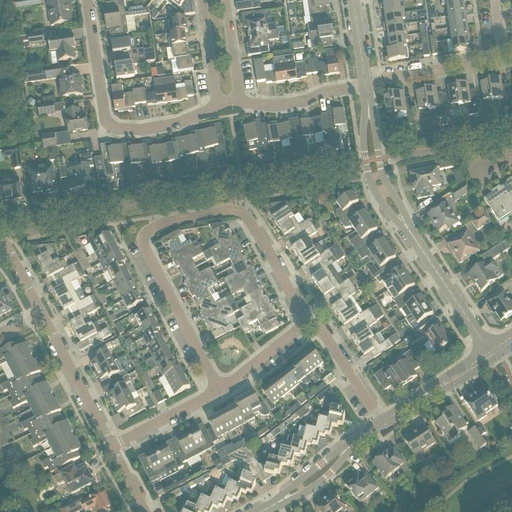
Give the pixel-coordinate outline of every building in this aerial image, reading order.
[(68,9),(70,9),(68,0),(67,0),(46,3),(50,27),(72,24),(70,13),(68,13),(68,9)] [(190,0),(169,0),(167,3),(169,2),(178,11),(178,17),(195,14),(194,7),(193,7),(193,2),(190,0)] [(326,4),(329,3),(328,0),(314,0),(307,1),(310,17),(328,14),(326,4)] [(464,2),(460,3),(459,0),(440,0),(441,6),(447,5),(448,17),(466,14),(464,2)] [(129,13),(125,14),(123,1),(106,4),(107,15),(104,15),(105,21),(134,16),(148,14),(143,7),(130,9),(129,11),(129,13)] [(259,2),(252,3),(252,2),(236,4),(237,12),(255,10),(255,9),(260,9),(259,2)] [(404,6),(401,7),(400,2),(380,5),(381,9),(384,9),(385,16),(405,13),(404,6)] [(265,20),(264,20),(263,12),(242,15),(243,26),(248,26),(249,36),(278,32),(276,24),(266,25),(265,20)] [(403,18),(406,17),(405,13),(385,16),(386,24),(383,24),(384,28),(404,25),(403,18)] [(332,25),(329,25),(328,14),(310,17),(311,24),(307,25),(309,33),(333,30),(332,25)] [(450,29),(467,26),(466,14),(448,17),(450,29)] [(128,34),(125,18),(134,16),(105,21),(106,26),(109,26),(110,37),(128,34)] [(171,35),(188,32),(186,19),(169,21),(171,35)] [(406,30),(405,30),(404,25),(384,28),(384,32),(387,31),(388,39),(408,36),(406,30)] [(452,41),(469,38),(467,26),(450,29),(452,41)] [(331,36),(334,35),(333,30),(309,33),(311,50),(332,47),(331,36)] [(185,33),(188,33),(188,32),(171,35),(172,48),(187,46),(185,33)] [(268,41),(279,40),(278,32),(249,36),(251,47),(246,47),(248,56),(269,53),(268,48),(269,47),(268,41)] [(29,47),(44,44),(43,34),(18,38),(19,49),(29,47)] [(72,45),(75,44),(74,36),(48,40),(50,54),(56,54),(57,62),(75,60),(72,45)] [(405,42),(409,42),(408,36),(388,39),(389,46),(386,47),(387,50),(406,48),(405,42)] [(454,53),(471,50),(469,38),(452,41),(454,53)] [(144,49),(131,51),(129,40),(111,42),(113,54),(120,53),(121,60),(155,55),(154,49),(144,51),(144,49)] [(432,56),(438,55),(436,40),(430,41),(432,56)] [(423,57),(429,56),(428,44),(421,45),(422,50),(423,57)] [(191,57),(188,58),(187,46),(172,48),(174,61),(191,58),(191,57)] [(404,54),(407,53),(406,48),(387,50),(388,58),(385,58),(386,63),(405,60),(404,54)] [(316,59),(310,60),(312,74),(318,73),(319,76),(328,75),(329,76),(339,74),(336,50),(325,51),(327,64),(317,66),(316,59)] [(146,62),(155,61),(155,55),(121,60),(122,67),(115,68),(117,80),(135,77),(133,65),(146,64),(146,62)] [(294,56),(283,57),(286,82),(297,80),(297,79),(307,78),(306,75),(312,74),(310,60),(304,61),(304,62),(295,64),(294,56)] [(263,60),(254,61),(257,83),(266,81),(266,84),(276,82),(276,83),(286,82),(283,57),(273,59),(274,66),(264,67),(263,60)] [(179,74),(193,72),(191,58),(174,61),(178,61),(179,74)] [(40,71),(23,73),(24,84),(41,81),(58,79),(61,99),(67,98),(82,96),(81,89),(82,89),(81,78),(73,79),(71,66),(70,66),(69,66),(64,67),(59,68),(51,69),(40,71)] [(508,85),(501,86),(500,77),(488,79),(488,81),(480,82),(483,101),(491,100),(492,101),(503,99),(504,109),(511,108),(508,85)] [(165,79),(164,79),(167,104),(178,102),(178,101),(188,100),(187,97),(194,96),(192,81),(184,83),(184,85),(176,86),(174,78),(165,79)] [(157,105),(167,104),(164,79),(154,81),(155,93),(146,95),(145,88),(139,89),(141,104),(147,103),(147,106),(157,104),(157,105)] [(475,90),(469,91),(468,82),(455,84),(456,86),(448,87),(450,105),(459,104),(459,106),(467,105),(469,116),(479,114),(475,90)] [(436,87),(434,87),(433,84),(417,87),(418,92),(416,92),(418,110),(427,109),(427,110),(436,109),(438,120),(442,119),(443,126),(448,126),(444,103),(443,93),(437,94),(436,87)] [(133,93),(123,95),(122,85),(111,87),(115,111),(118,111),(118,112),(132,112),(132,108),(135,107),(135,105),(141,104),(139,89),(133,90),(133,93)] [(406,109),(404,99),(403,92),(391,93),(392,95),(383,97),(386,114),(394,113),(394,115),(406,113),(408,125),(414,124),(412,108),(406,109)] [(52,98),(42,99),(43,107),(53,105),(52,98)] [(43,107),(38,108),(39,117),(55,115),(55,114),(54,105),(53,105),(43,107)] [(343,109),(333,111),(332,108),(326,109),(333,144),(341,143),(338,127),(346,126),(343,109)] [(334,154),(333,144),(326,109),(327,114),(321,115),(321,118),(311,120),(314,136),(322,135),(325,151),(326,150),(327,156),(334,154)] [(66,111),(65,112),(68,133),(69,133),(78,132),(87,130),(85,117),(80,117),(79,110),(69,111),(66,111)] [(311,120),(301,121),(300,119),(294,120),(300,155),(301,160),(308,159),(307,154),(308,154),(306,138),(314,136),(311,120)] [(301,160),(300,155),(294,120),(288,121),(288,124),(278,125),(281,142),(289,141),(292,156),(295,156),(295,161),(301,160)] [(254,125),(244,127),(246,143),(255,142),(257,151),(258,158),(262,157),(263,163),(267,163),(266,156),(260,121),(254,122),(254,125)] [(267,124),(261,125),(260,121),(266,156),(267,161),(267,163),(268,167),(275,165),(274,160),(276,159),(273,143),(281,142),(278,125),(268,127),(267,124)] [(230,173),(226,153),(221,124),(214,126),(215,130),(212,131),(212,130),(201,131),(204,149),(205,149),(214,147),(219,175),(230,173)] [(192,137),(182,139),(189,177),(185,156),(195,155),(198,172),(199,178),(209,176),(208,170),(205,149),(204,149),(201,131),(195,133),(195,137),(192,138),(192,137)] [(56,147),(55,141),(54,134),(41,136),(43,149),(55,147),(56,147)] [(178,179),(189,177),(182,139),(175,140),(176,144),(173,145),(173,144),(162,146),(166,163),(175,162),(178,179)] [(111,149),(108,149),(107,144),(100,146),(105,173),(97,174),(101,196),(109,195),(109,192),(119,191),(114,165),(124,163),(129,191),(121,146),(111,147),(111,149)] [(128,144),(121,146),(129,191),(139,189),(135,165),(145,163),(142,146),(131,147),(132,149),(129,149),(128,144)] [(152,149),(149,149),(148,144),(142,146),(149,185),(159,183),(156,165),(166,163),(162,146),(152,147),(152,149)] [(49,162),(57,161),(55,147),(43,149),(43,150),(47,149),(49,162)] [(22,169),(19,148),(2,150),(4,159),(12,158),(14,170),(22,169)] [(93,163),(92,163),(91,155),(79,157),(81,168),(66,171),(68,179),(69,191),(85,188),(84,180),(91,179),(89,167),(94,167),(93,163)] [(454,165),(459,161),(456,157),(451,160),(454,165)] [(59,169),(66,168),(64,158),(58,160),(59,169)] [(454,165),(451,160),(450,159),(438,161),(440,170),(456,167),(454,165)] [(57,193),(55,183),(52,165),(29,168),(32,193),(43,192),(43,195),(57,193)] [(432,187),(440,185),(437,168),(410,173),(413,190),(416,190),(418,199),(433,197),(432,187)] [(456,180),(455,181),(459,187),(466,182),(462,176),(456,180)] [(497,219),(511,210),(511,211),(511,212),(511,177),(506,182),(506,186),(502,189),(500,186),(490,192),(491,194),(484,199),(497,219)] [(0,201),(21,198),(20,188),(18,179),(0,181),(0,201)] [(455,202),(471,191),(466,182),(459,187),(449,194),(455,202)] [(355,197),(351,198),(350,191),(339,193),(335,194),(337,203),(340,209),(336,212),(335,214),(340,221),(352,214),(349,209),(358,202),(355,197)] [(288,209),(289,208),(288,202),(264,206),(268,213),(274,209),(278,215),(272,219),(278,228),(294,218),(288,209)] [(448,230),(459,222),(446,203),(428,215),(432,221),(431,222),(436,230),(437,230),(439,232),(446,227),(448,230)] [(355,232),(371,221),(365,212),(356,219),(352,214),(340,221),(344,227),(345,229),(350,228),(352,227),(355,232)] [(477,231),(492,221),(485,212),(471,221),(477,231)] [(309,220),(299,226),(294,218),(278,228),(284,237),(290,233),(294,239),(313,226),(309,220)] [(368,236),(377,230),(371,221),(355,232),(359,237),(350,242),(356,252),(371,241),(368,236)] [(219,245),(208,251),(209,251),(212,258),(239,245),(235,237),(233,238),(229,231),(227,232),(222,224),(209,226),(209,227),(210,227),(219,245)] [(308,239),(317,233),(316,231),(313,226),(294,239),(297,245),(292,248),(298,258),(314,248),(308,239)] [(183,236),(180,231),(178,232),(162,240),(165,246),(167,245),(170,251),(168,252),(173,260),(199,247),(199,246),(194,249),(192,244),(190,241),(182,245),(178,239),(183,236)] [(460,264),(480,251),(467,232),(447,245),(460,264)] [(95,235),(87,239),(90,245),(95,255),(99,252),(114,244),(112,239),(113,239),(111,233),(100,239),(98,234),(96,235),(95,235)] [(371,241),(356,252),(362,261),(367,258),(371,255),(374,260),(389,249),(389,248),(390,247),(390,245),(388,243),(386,242),(385,243),(383,240),(377,245),(374,246),(371,241)] [(496,258),(510,249),(505,241),(491,251),(496,258)] [(99,252),(95,255),(100,264),(121,253),(118,249),(117,249),(114,244),(99,252)] [(54,252),(55,251),(54,245),(30,247),(34,254),(40,251),(43,257),(37,260),(42,270),(59,261),(54,252)] [(241,254),(243,253),(239,245),(212,258),(217,266),(229,259),(233,266),(231,267),(231,268),(244,261),(241,254)] [(336,245),(323,253),(318,245),(314,248),(298,258),(304,267),(310,263),(314,269),(338,253),(341,251),(336,245)] [(202,254),(203,254),(199,247),(173,260),(177,268),(179,267),(182,274),(196,267),(192,260),(202,254)] [(80,249),(76,252),(81,262),(86,259),(80,249)] [(373,267),(368,270),(374,279),(390,269),(386,264),(389,263),(395,258),(394,256),(395,255),(395,253),(393,251),(392,249),(390,250),(389,249),(374,260),(377,265),(373,267)] [(203,254),(202,254),(206,262),(212,258),(209,251),(203,254)] [(122,258),(123,258),(121,253),(100,264),(99,264),(104,274),(107,272),(124,263),(122,258)] [(332,266),(342,259),(338,253),(314,269),(317,275),(312,278),(318,288),(338,275),(332,266)] [(86,259),(81,262),(86,271),(91,269),(86,259)] [(490,270),(496,266),(492,259),(486,263),(485,263),(467,275),(472,282),(474,281),(481,292),(489,287),(488,285),(497,280),(490,270)] [(79,263),(64,271),(59,261),(42,270),(47,280),(53,277),(56,283),(82,269),(82,270),(85,276),(86,276),(79,263)] [(250,267),(248,268),(244,261),(231,268),(235,275),(225,280),(224,278),(218,282),(220,286),(225,283),(228,288),(254,274),(250,267)] [(123,265),(125,264),(124,263),(107,272),(112,282),(129,273),(126,269),(125,269),(123,265)] [(210,269),(200,274),(196,267),(182,274),(186,281),(184,282),(188,290),(214,277),(210,269)] [(388,291),(393,288),(408,277),(402,268),(393,274),(390,269),(374,279),(375,280),(376,279),(379,284),(382,282),(388,291)] [(85,276),(82,270),(82,269),(56,283),(60,289),(54,292),(59,302),(75,293),(70,284),(85,276)] [(91,274),(93,273),(91,269),(86,271),(88,276),(87,276),(89,282),(94,279),(91,274)] [(130,278),(131,278),(129,273),(112,282),(117,291),(133,283),(130,278)] [(256,283),(258,282),(254,274),(228,288),(232,296),(242,290),(246,298),(249,296),(260,290),(256,283)] [(214,277),(188,290),(192,298),(194,297),(198,304),(209,298),(211,297),(215,295),(211,288),(218,284),(214,277)] [(393,288),(388,291),(393,300),(392,300),(396,306),(408,297),(405,292),(407,291),(414,286),(408,277),(393,288)] [(333,278),(318,288),(324,297),(330,293),(334,299),(353,286),(358,283),(354,278),(349,281),(349,280),(343,283),(339,286),(333,278)] [(93,289),(100,285),(96,279),(94,280),(94,279),(89,282),(93,289)] [(136,288),(135,289),(133,283),(117,291),(123,301),(139,292),(136,288)] [(348,299),(357,292),(353,286),(334,299),(337,305),(332,308),(338,318),(353,307),(348,299)] [(266,296),(264,297),(260,290),(249,296),(253,303),(240,310),(244,318),(270,304),(266,296)] [(105,298),(108,297),(106,292),(102,293),(98,295),(101,300),(105,298)] [(140,298),(141,297),(139,292),(123,301),(128,311),(143,303),(140,298)] [(511,302),(510,304),(502,292),(486,303),(494,314),(495,313),(501,321),(504,319),(505,320),(506,319),(506,318),(511,313),(511,302)] [(90,297),(80,302),(75,293),(59,302),(64,312),(70,309),(73,315),(99,301),(95,295),(91,298),(90,297)] [(6,302),(4,303),(0,295),(0,315),(10,311),(6,302)] [(405,319),(427,305),(421,296),(411,302),(408,297),(396,306),(399,311),(400,311),(405,319)] [(226,298),(215,304),(211,297),(209,298),(198,304),(202,311),(200,312),(204,320),(230,306),(228,303),(226,298)] [(97,310),(102,307),(99,301),(73,315),(76,321),(70,324),(75,334),(92,325),(87,316),(97,310)] [(234,304),(230,306),(233,313),(238,311),(234,304)] [(272,313),(274,312),(270,304),(244,318),(237,321),(244,335),(251,332),(249,328),(250,328),(248,326),(257,321),(260,327),(259,328),(262,334),(264,335),(278,328),(274,321),(276,320),(272,313)] [(429,305),(427,306),(427,305),(405,319),(415,334),(427,326),(423,320),(433,314),(431,312),(433,311),(432,309),(430,307),(429,305)] [(230,306),(204,320),(208,328),(210,327),(213,333),(212,334),(215,340),(229,333),(234,330),(231,325),(227,327),(223,320),(234,314),(234,313),(233,313),(230,306)] [(354,329),(380,311),(377,306),(369,311),(368,310),(359,316),(353,307),(338,318),(344,327),(350,323),(354,329)] [(153,316),(152,316),(149,311),(141,315),(140,312),(129,318),(131,322),(135,320),(139,329),(156,320),(153,316)] [(376,322),(384,316),(380,311),(354,329),(357,335),(352,338),(358,348),(373,337),(367,329),(377,322),(376,322)] [(157,325),(158,325),(156,320),(139,329),(144,338),(158,331),(160,331),(157,325)] [(120,335),(124,333),(119,323),(114,325),(120,335)] [(92,325),(75,334),(81,344),(87,340),(90,347),(92,346),(93,348),(102,344),(104,343),(103,340),(111,336),(108,329),(101,332),(97,334),(92,325)] [(437,353),(452,343),(440,325),(425,335),(437,353)] [(160,336),(158,331),(144,338),(142,339),(147,349),(164,340),(161,336),(160,336)] [(412,346),(424,338),(419,331),(415,334),(407,339),(410,342),(412,346)] [(374,359),(401,341),(396,335),(388,340),(379,346),(373,337),(358,348),(364,357),(370,353),(374,359)] [(165,345),(166,345),(164,340),(147,349),(153,358),(168,350),(165,345)] [(0,366),(6,363),(10,371),(32,359),(30,357),(32,356),(26,345),(23,346),(20,341),(0,351),(0,366)] [(107,350),(112,347),(110,343),(95,351),(99,359),(91,363),(95,372),(114,362),(107,350)] [(171,355),(170,355),(168,350),(153,358),(158,368),(174,359),(171,355)] [(314,370),(323,364),(312,350),(308,354),(307,353),(302,356),(314,370)] [(421,367),(415,358),(410,351),(400,358),(403,363),(395,368),(406,384),(417,377),(413,372),(421,367)] [(307,376),(314,370),(302,356),(299,359),(299,360),(295,364),(307,379),(308,378),(307,376)] [(10,396),(41,380),(38,374),(41,373),(35,362),(33,363),(32,359),(10,371),(14,378),(0,386),(4,392),(7,391),(10,396)] [(175,365),(176,364),(174,359),(158,368),(163,378),(164,377),(178,369),(177,369),(175,365)] [(96,372),(94,373),(97,379),(99,378),(100,381),(108,377),(112,384),(128,376),(126,372),(125,370),(123,371),(118,361),(114,363),(114,362),(95,372),(96,372)] [(291,368),(287,370),(299,386),(302,383),(303,385),(307,385),(310,383),(307,379),(295,364),(294,363),(289,367),(291,368)] [(183,373),(182,374),(179,368),(177,369),(178,369),(164,377),(169,386),(186,377),(183,373)] [(395,392),(406,384),(395,368),(387,373),(384,369),(374,376),(384,391),(391,386),(395,392)] [(290,392),(298,386),(287,370),(283,374),(284,375),(279,378),(290,392)] [(147,386),(152,383),(147,374),(142,376),(147,386)] [(327,386),(335,380),(331,374),(322,381),(324,383),(327,386)] [(125,385),(131,382),(128,376),(112,384),(116,392),(108,396),(113,405),(131,395),(125,385)] [(187,383),(188,382),(186,377),(169,386),(174,396),(190,388),(187,383)] [(282,399),(290,392),(279,378),(275,382),(274,381),(270,384),(282,399)] [(41,380),(10,396),(12,401),(9,403),(13,409),(27,402),(31,410),(52,398),(51,396),(52,395),(46,384),(43,385),(41,380)] [(318,393),(327,386),(324,383),(315,390),(318,393)] [(273,405),(282,399),(270,384),(266,387),(266,388),(262,392),(267,399),(265,401),(272,412),(276,409),(273,405)] [(485,414),(498,406),(486,388),(475,395),(473,394),(464,400),(478,421),(486,416),(485,414)] [(310,400),(318,393),(315,390),(307,396),(310,400)] [(332,394),(331,394),(327,390),(316,399),(319,403),(325,399),(332,407),(332,408),(331,408),(328,420),(329,421),(328,425),(332,426),(337,427),(338,425),(342,426),(345,416),(340,415),(341,411),(340,410),(341,405),(332,394)] [(158,405),(164,402),(159,392),(153,395),(158,405)] [(260,405),(258,402),(254,393),(244,398),(253,416),(259,412),(261,417),(265,418),(268,416),(270,415),(263,403),(260,405)] [(139,398),(134,401),(131,395),(113,405),(117,414),(125,410),(129,418),(145,410),(139,398)] [(306,395),(298,402),(298,403),(301,407),(310,400),(307,396),(306,395)] [(54,401),(52,398),(31,410),(35,417),(21,425),(24,431),(27,430),(30,435),(61,419),(58,413),(61,412),(55,401),(54,401)] [(244,398),(234,403),(246,425),(245,423),(254,418),(253,416),(244,398)] [(236,429),(246,425),(234,403),(236,407),(227,412),(236,429)] [(293,413),(301,407),(298,403),(290,410),(293,413)] [(308,405),(296,414),(298,418),(300,420),(310,413),(308,410),(311,408),(308,405)] [(467,428),(459,415),(453,407),(446,412),(447,415),(442,418),(443,419),(436,424),(449,444),(460,437),(458,434),(467,428)] [(29,411),(20,415),(23,421),(32,417),(29,411)] [(227,434),(236,429),(227,412),(218,417),(227,434)] [(212,429),(206,431),(213,444),(216,442),(218,441),(217,439),(227,434),(218,417),(208,422),(212,429)] [(316,430),(315,435),(320,436),(325,437),(325,434),(330,435),(332,426),(328,425),(329,421),(328,420),(319,418),(319,419),(316,430)] [(47,441),(51,449),(72,437),(71,434),(72,433),(67,422),(64,424),(61,419),(30,435),(33,440),(30,442),(33,448),(47,441)] [(216,450),(206,431),(203,424),(194,429),(193,432),(194,434),(188,437),(198,456),(211,449),(212,452),(216,450)] [(435,444),(429,435),(424,427),(404,440),(415,457),(435,444)] [(482,427),(477,430),(481,436),(486,433),(482,427)] [(308,428),(306,428),(303,440),(304,440),(303,444),(307,446),(312,447),(313,444),(317,445),(319,436),(320,436),(315,435),(316,430),(308,428)] [(275,440),(274,438),(270,434),(266,438),(269,442),(272,442),(275,440)] [(245,446),(254,441),(252,436),(243,441),(245,446)] [(479,450),(486,445),(480,436),(473,440),(479,450)] [(74,440),(72,437),(51,449),(55,456),(41,464),(45,470),(48,468),(51,474),(56,471),(60,469),(81,458),(79,452),(81,450),(76,439),(74,440)] [(183,464),(198,456),(188,437),(182,440),(181,438),(178,437),(170,441),(183,464)] [(288,438),(286,449),(291,450),(290,454),(294,455),(294,456),(300,457),(300,454),(305,455),(307,446),(303,444),(304,440),(303,440),(294,438),(293,439),(288,438)] [(183,464),(170,441),(162,445),(161,448),(162,450),(157,453),(167,473),(176,468),(177,470),(184,467),(183,464)] [(245,446),(243,441),(242,441),(243,442),(233,447),(236,452),(243,449),(243,450),(246,448),(245,446)] [(232,445),(225,448),(228,456),(236,452),(233,447),(232,445)] [(264,473),(258,465),(249,447),(246,449),(246,448),(243,450),(251,464),(258,476),(264,473)] [(290,454),(291,450),(286,449),(281,448),(278,460),(277,464),(282,465),(287,467),(288,464),(292,465),(294,456),(294,455),(290,454)] [(251,464),(243,450),(243,449),(236,452),(228,457),(231,463),(234,461),(242,464),(250,477),(244,475),(238,486),(239,486),(237,490),(241,492),(246,495),(247,492),(251,494),(256,484),(252,483),(253,479),(258,476),(251,464)] [(404,464),(399,458),(393,450),(389,454),(387,452),(373,463),(386,479),(400,468),(400,467),(404,464)] [(10,451),(4,454),(7,460),(13,457),(10,451)] [(167,473),(157,453),(151,457),(149,455),(147,454),(138,458),(150,481),(167,473)] [(10,468),(16,466),(13,457),(7,460),(10,468)] [(266,466),(258,465),(264,473),(264,474),(273,476),(274,477),(275,474),(279,475),(281,465),(282,465),(277,464),(278,460),(278,461),(268,458),(267,464),(266,466)] [(216,468),(223,465),(220,459),(213,463),(216,468)] [(88,471),(84,464),(84,463),(63,474),(60,469),(56,471),(54,473),(56,478),(54,479),(57,484),(60,485),(63,483),(70,496),(93,484),(95,483),(95,482),(94,476),(94,474),(89,477),(87,471),(88,471)] [(14,477),(20,474),(16,466),(10,468),(14,477)] [(378,489),(372,481),(366,473),(355,481),(353,479),(345,485),(359,504),(378,489)] [(238,486),(230,482),(226,475),(221,486),(219,485),(217,490),(216,490),(225,494),(223,498),(227,499),(227,500),(232,502),(233,499),(237,501),(241,492),(237,490),(239,486),(238,486)] [(421,489),(427,484),(422,479),(417,484),(421,489)] [(191,489),(196,486),(194,482),(180,490),(182,494),(191,489)] [(427,487),(422,491),(427,496),(432,492),(427,487)] [(29,488),(18,493),(20,498),(32,492),(29,488)] [(159,497),(164,494),(161,488),(155,491),(159,497)] [(216,490),(217,490),(215,489),(210,501),(211,501),(209,505),(213,507),(218,509),(219,507),(223,508),(227,500),(227,499),(223,498),(225,494),(216,490)] [(182,495),(182,494),(180,490),(169,496),(171,501),(182,495)] [(106,494),(104,494),(103,492),(85,502),(83,498),(59,510),(59,511),(81,511),(83,511),(89,511),(93,510),(93,511),(111,511),(113,511),(107,499),(107,497),(106,494)] [(338,500),(337,501),(333,495),(316,507),(319,511),(343,511),(346,510),(344,508),(346,507),(341,500),(339,502),(338,500)] [(211,501),(210,501),(201,497),(196,508),(194,511),(210,511),(213,507),(209,505),(211,501)]
